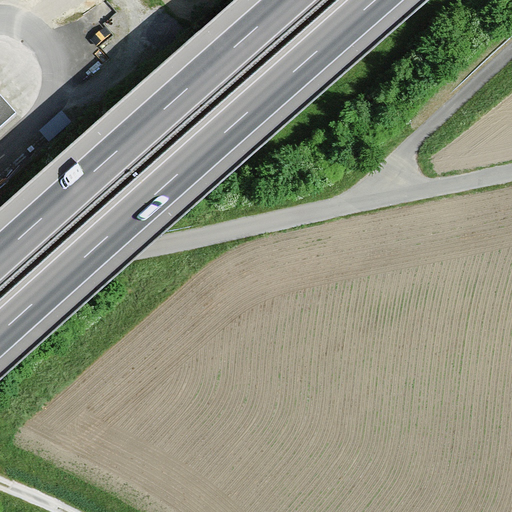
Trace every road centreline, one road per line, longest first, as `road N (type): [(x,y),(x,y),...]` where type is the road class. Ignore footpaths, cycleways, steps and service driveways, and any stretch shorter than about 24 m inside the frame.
road 1 (unclassified): [(511,171),(155,246),(0,267)]
road 2 (motorway): [(0,333),(375,0)]
road 3 (motorway): [(287,0),(0,256)]
road 4 (track): [(382,198),(403,152),(511,50)]
